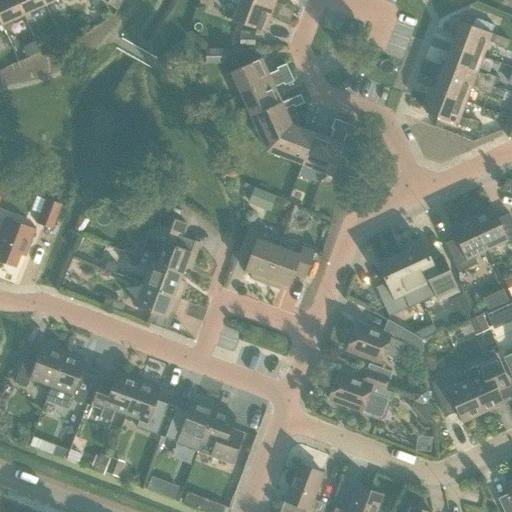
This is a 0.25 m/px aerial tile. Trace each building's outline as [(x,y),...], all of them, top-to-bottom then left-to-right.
[(0,0),(0,20),(1,23),(23,13),(17,0),(0,0)] [(17,0),(23,13),(45,3),(43,0),(17,0)] [(292,15),(251,0),(239,0),(233,19),(264,31),(270,15),(279,18),(278,20),(288,24),(292,15)] [(251,0),(292,15),(295,6),(285,2),(284,5),(275,1),(275,0),(251,0)] [(451,43),(482,55),(488,40),(497,43),(496,45),(506,49),(510,39),(460,20),(451,43)] [(256,30),(241,30),(240,44),(255,45),(256,30)] [(443,66),(493,85),(496,76),(486,72),(486,74),(476,71),(482,55),(451,43),(443,66)] [(227,48),(206,48),(206,63),(227,63),(227,48)] [(241,93),(290,71),(286,63),(276,67),(277,69),(268,73),(261,57),(231,71),(241,93)] [(490,94),(493,85),(443,66),(434,88),(465,100),(471,85),(480,88),(480,90),(490,94)] [(251,115),(281,102),(274,86),(283,82),(284,84),(294,80),(290,71),(241,93),(251,115)] [(459,115),(465,100),(434,88),(425,111),(476,130),(479,121),(469,117),(468,119),(459,115)] [(284,108),(293,104),(294,106),(304,102),(300,93),(281,102),(251,115),(266,150),(302,163),(314,132),(291,123),(284,108)] [(314,132),(302,163),(324,171),(343,121),(334,118),(331,128),(333,129),(329,138),(314,132)] [(343,121),(324,171),(347,180),(359,149),(343,143),(346,134),(348,134),(352,124),(343,121)] [(62,204),(47,198),(37,222),(52,228),(62,204)] [(472,217),(487,249),(508,240),(509,243),(511,242),(511,218),(509,212),(498,217),(493,207),(472,217)] [(140,252),(138,257),(141,258),(151,261),(182,273),(185,266),(190,268),(196,253),(200,242),(184,236),(188,223),(161,213),(152,237),(159,240),(154,252),(142,248),(140,252)] [(35,229),(6,217),(0,232),(0,245),(0,246),(0,260),(15,266),(20,253),(25,255),(35,229)] [(474,255),(487,249),(472,217),(451,227),(456,237),(444,242),(458,272),(477,263),(474,255)] [(265,282),(278,246),(268,242),(272,231),(250,223),(248,227),(239,253),(250,257),(245,269),(252,272),(250,277),(265,282)] [(422,242),(400,252),(417,289),(422,299),(435,294),(438,301),(458,292),(454,285),(455,284),(443,260),(432,265),(422,242)] [(278,246),(265,282),(280,288),(282,283),(289,285),(293,273),(304,277),(313,251),(302,247),(300,254),(278,246)] [(417,289),(400,252),(378,263),(388,285),(377,290),(389,315),(408,306),(422,299),(417,289)] [(141,258),(138,257),(125,253),(122,261),(138,266),(141,258)] [(118,264),(107,260),(104,269),(115,273),(118,264)] [(182,273),(151,261),(143,283),(180,296),(185,281),(180,279),(182,273)] [(180,296),(143,283),(135,304),(151,310),(147,322),(167,329),(180,296)] [(126,303),(106,296),(103,305),(123,313),(126,303)] [(504,323),(498,308),(485,313),(491,328),(504,323)] [(483,314),(468,320),(473,334),(489,328),(483,314)] [(414,334),(388,319),(383,333),(357,323),(347,349),(380,362),(384,352),(393,356),(401,353),(405,343),(410,345),(414,334)] [(51,386),(64,352),(42,344),(38,355),(26,351),(16,377),(14,382),(26,386),(30,378),(51,386)] [(51,386),(46,399),(67,408),(71,398),(83,402),(93,376),(81,371),(85,360),(64,352),(51,386)] [(511,352),(503,356),(511,375),(511,352)] [(482,412),(504,402),(499,392),(510,386),(497,357),(478,365),(481,373),(468,379),(482,412)] [(372,364),(369,370),(366,369),(362,380),(338,372),(328,398),(362,410),(363,410),(363,411),(378,417),(382,415),(388,399),(391,400),(394,393),(385,389),(389,378),(391,371),(372,364)] [(115,410),(126,414),(139,380),(117,372),(113,383),(101,379),(91,405),(103,410),(100,416),(110,420),(115,410)] [(461,421),(482,412),(468,379),(447,388),(445,384),(434,390),(445,416),(457,411),(461,421)] [(139,380),(126,414),(139,419),(136,426),(157,434),(168,403),(156,399),(160,388),(139,380)] [(188,437),(201,442),(213,408),(192,400),(188,411),(176,406),(165,437),(162,443),(182,451),(185,444),(188,437)] [(428,405),(414,400),(411,408),(424,423),(431,422),(428,405)] [(213,408),(201,442),(214,447),(212,454),(231,462),(243,431),(231,427),(235,416),(213,408)] [(109,460),(99,456),(94,469),(104,473),(109,460)] [(125,462),(112,457),(106,472),(119,477),(125,462)] [(303,511),(322,511),(326,503),(313,498),(323,473),(298,463),(284,499),(306,507),(303,511)] [(349,482),(340,479),(334,495),(343,498),(349,482)] [(511,511),(511,479),(507,482),(511,491),(498,497),(504,511),(511,511)] [(335,506),(332,511),(375,511),(382,495),(357,485),(347,511),(335,506)]
